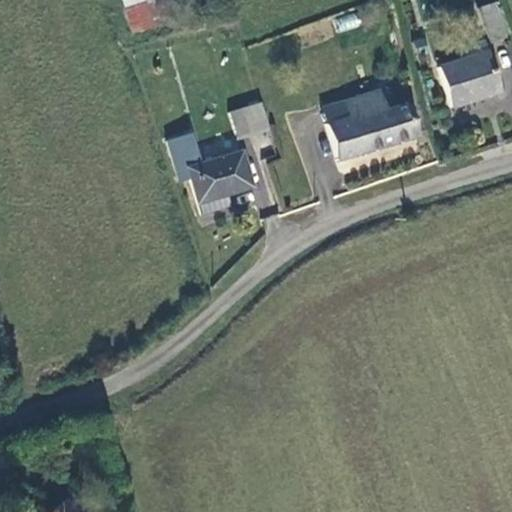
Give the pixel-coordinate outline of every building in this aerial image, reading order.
[(147,0),(117,0),(128,33),(155,25),(147,0)] [(490,2),(474,7),(486,42),(502,38),(490,2)] [(458,45),(461,59),(485,52),(482,40),(458,45)] [(485,52),(461,59),(435,67),(448,106),(499,91),(485,52)] [(226,67),(215,69),(232,137),(240,135),(233,108),(237,107),(226,67)] [(377,99),(374,91),(338,101),(343,116),(319,123),(330,160),(413,134),(404,102),(393,105),(389,95),(377,99)] [(177,138),(161,142),(171,179),(184,175),(192,203),(222,194),(246,187),(235,153),(192,165),(187,147),(180,148),(177,138)] [(364,190),(377,185),(370,167),(357,170),(364,190)] [(329,179),(336,199),(364,190),(357,170),(329,179)] [(225,206),(222,194),(192,203),(195,213),(225,206)]
